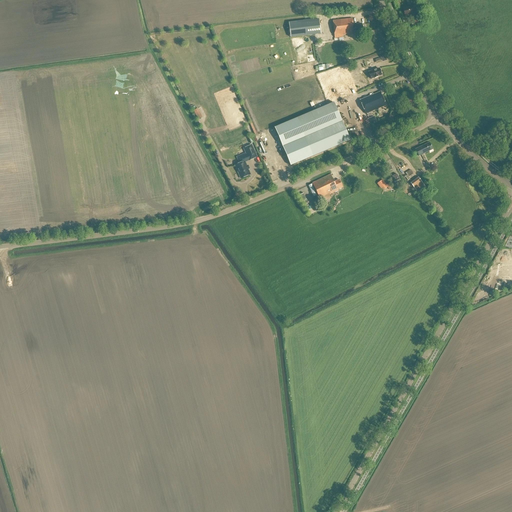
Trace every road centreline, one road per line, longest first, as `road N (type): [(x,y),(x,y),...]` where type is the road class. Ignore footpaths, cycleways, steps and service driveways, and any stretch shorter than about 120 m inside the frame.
road 1 (unclassified): [(0,247),(216,216),(439,117)]
road 2 (tertiary): [(336,511),(511,205)]
road 3 (tertiary): [(439,117),(401,58),(380,0)]
